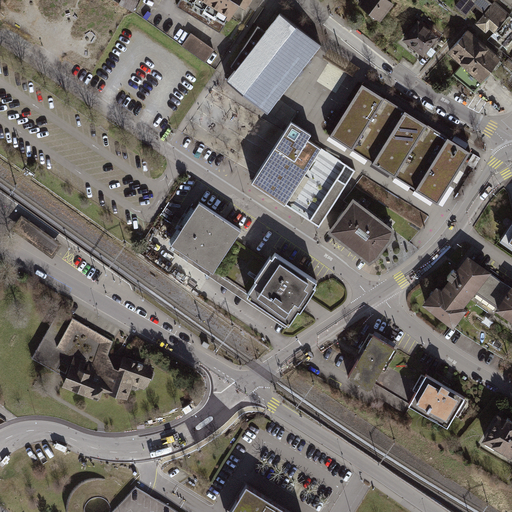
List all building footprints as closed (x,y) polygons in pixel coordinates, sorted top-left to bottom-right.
[(11,8),(4,23),(44,43),(49,34),(50,34),(59,17),(81,28),(94,2),(106,8),(110,0),(10,0),(8,6),(11,8)] [(139,0),(120,0),(118,5),(133,13),(139,0)] [(196,0),(230,19),(238,6),(245,10),(248,6),(256,11),(262,0),(196,0)] [(394,5),(388,0),(361,0),(357,6),(380,23),(394,5)] [(484,14),(492,4),(487,0),(460,0),(454,7),(465,17),(474,6),(484,14)] [(476,24),(487,33),(490,30),(494,34),(509,15),(494,3),(492,4),(484,14),(476,24)] [(233,67),(225,77),(236,85),(268,113),(278,98),(300,72),(320,47),(278,12),(263,30),(260,28),(256,25),(229,64),(233,67)] [(511,45),(511,17),(509,15),(494,34),(500,39),(496,43),(507,51),(511,45)] [(439,37),(418,20),(403,40),(424,56),(439,37)] [(465,68),(485,45),(468,30),(448,53),(465,68)] [(193,31),(184,43),(207,61),(216,48),(193,31)] [(465,68),(481,83),(493,68),(501,59),(485,45),(465,68)] [(382,167),(437,203),(469,150),(461,146),(418,119),(375,92),(361,84),(345,109),(330,133),(382,167)] [(294,131),(287,126),(286,128),(254,176),(251,181),(284,203),(320,148),(294,131)] [(320,148),(284,203),(307,218),(319,226),(355,172),(320,148)] [(354,199),(329,232),(368,262),(371,260),(375,257),(395,231),(354,199)] [(212,274),(240,231),(200,203),(171,247),(212,274)] [(511,223),(500,241),(511,248),(511,223)] [(240,231),(212,274),(246,297),(273,255),(240,231)] [(273,255),(246,297),(284,326),(295,313),(297,314),(300,311),(304,304),(310,297),(314,290),(311,289),(314,284),(273,255)] [(511,287),(469,257),(442,291),(437,288),(422,307),(454,330),(467,313),(464,311),(477,293),(499,308),(495,314),(511,324),(511,287)] [(115,340),(61,310),(34,358),(66,373),(61,386),(99,401),(104,390),(128,398),(132,384),(147,387),(154,366),(110,353),(115,340)] [(395,348),(374,335),(347,380),(370,392),(395,348)] [(465,398),(427,376),(410,408),(448,430),(465,398)] [(511,422),(497,414),(481,441),(511,460),(511,422)] [(173,511),(142,490),(134,485),(126,494),(120,486),(111,482),(101,479),(91,477),(79,481),(69,491),(65,502),(64,511),(173,511)] [(295,511),(247,483),(229,511),(295,511)]
